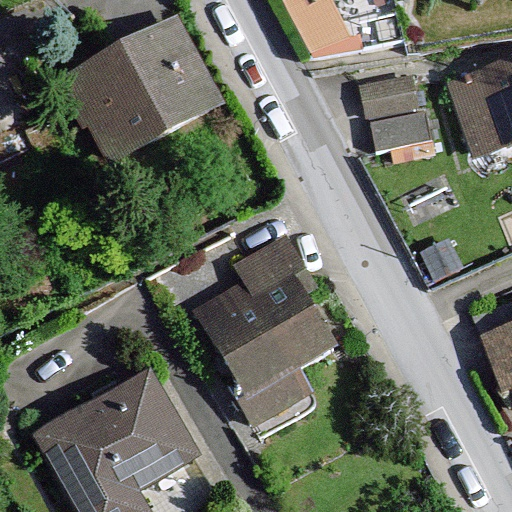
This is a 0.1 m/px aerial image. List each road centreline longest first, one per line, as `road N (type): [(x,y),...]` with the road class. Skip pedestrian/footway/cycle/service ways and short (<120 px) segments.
road 1 (residential): [(232,0),(490,511)]
road 2 (unknown): [(158,328),(335,205)]
